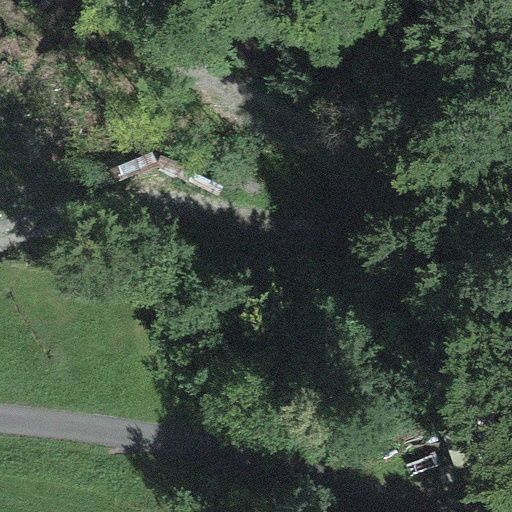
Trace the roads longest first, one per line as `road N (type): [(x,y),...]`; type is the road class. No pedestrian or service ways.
road 1 (track): [(49,0),(266,181),(251,232),(115,187),(59,253),(0,266)]
road 2 (track): [(0,413),(156,434),(348,483),(425,511)]
